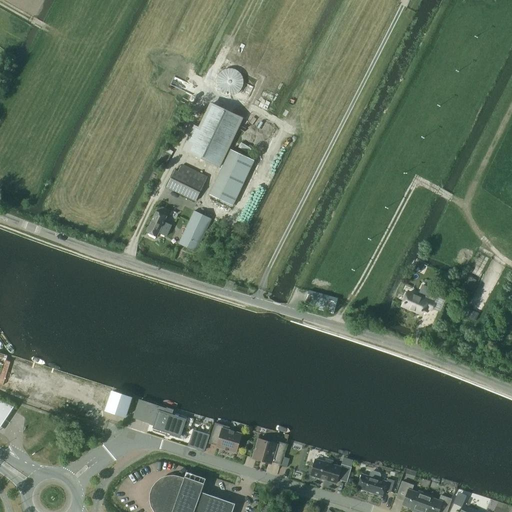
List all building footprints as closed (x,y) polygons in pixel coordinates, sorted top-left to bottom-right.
[(228,68),(227,69),(226,69),(225,70),(224,70),(223,71),(222,72),(221,73),(220,73),(219,75),(218,76),(218,77),(217,78),(217,80),(217,81),(217,82),(217,83),(217,85),(217,86),(217,87),(218,88),(218,89),(219,91),(220,92),(221,93),(222,93),(223,94),(224,95),(225,96),(226,96),(227,96),(228,97),(230,97),(231,97),(232,97),(233,97),(235,97),(236,96),(237,96),(238,95),(239,95),(240,94),(241,93),(242,92),(243,91),(244,90),(244,89),(245,88),(245,87),(245,86),(246,84),(246,83),(246,82),(246,81),(245,79),(245,78),(245,77),(244,76),(244,75),(243,74),(242,73),(241,72),(240,71),(239,70),(238,70),(237,69),(236,69),(235,68),(233,68),(231,68),(230,68),(228,68)] [(194,126),(183,150),(219,167),(242,118),(212,104),(200,129),(194,126)] [(241,143),(238,148),(248,154),(251,149),(241,143)] [(209,195),(233,206),(254,161),(231,150),(209,195)] [(175,170),(167,187),(196,202),(206,180),(180,166),(177,172),(175,170)] [(169,211),(159,206),(146,232),(157,237),(159,233),(166,237),(171,226),(164,222),(169,211)] [(179,244),(196,252),(211,219),(194,211),(179,244)] [(418,263),(415,269),(421,271),(424,266),(418,263)] [(408,293),(403,306),(413,310),(413,308),(422,312),(424,307),(431,310),(439,293),(423,286),(418,297),(408,293)] [(337,303),(308,294),(304,306),(333,314),(337,303)] [(80,388),(74,405),(99,413),(101,406),(107,407),(106,411),(125,417),(130,402),(111,396),(108,405),(102,403),(104,396),(80,388)] [(0,399),(0,426),(14,406),(0,399)] [(140,401),(134,418),(155,424),(153,428),(154,428),(170,433),(170,434),(171,435),(172,434),(179,436),(179,437),(180,437),(185,421),(185,420),(172,416),(173,410),(167,408),(167,410),(140,401)] [(217,448),(236,453),(241,434),(229,431),(230,428),(215,423),(209,444),(210,444),(210,443),(217,445),(217,448)] [(193,431),(188,446),(204,451),(209,436),(193,431)] [(272,440),(271,443),(258,439),(252,458),(271,464),(272,462),(280,464),(286,445),(272,440)] [(310,476),(336,484),(337,480),(347,483),(351,468),(341,465),(340,467),(332,465),(333,462),(325,460),(324,462),(315,460),(310,476)] [(362,475),(357,489),(369,492),(369,491),(373,492),(373,493),(382,496),(384,491),(391,493),(394,481),(387,479),(386,482),(379,480),(380,476),(379,474),(373,472),(371,473),(369,477),(362,475)] [(232,511),(235,504),(201,492),(203,486),(203,485),(202,488),(184,481),(185,479),(184,479),(183,481),(179,480),(173,478),(167,479),(162,481),(157,485),(154,489),(152,495),(152,500),(153,506),(156,511),(157,511),(232,511)] [(414,510),(419,511),(426,493),(418,491),(418,492),(411,490),(413,485),(402,481),(396,498),(404,500),(403,504),(415,509),(414,510)] [(426,493),(419,511),(424,511),(446,511),(451,498),(441,495),(439,500),(432,497),(433,496),(426,493)] [(453,503),(449,511),(465,511),(460,510),(461,507),(453,503)]
